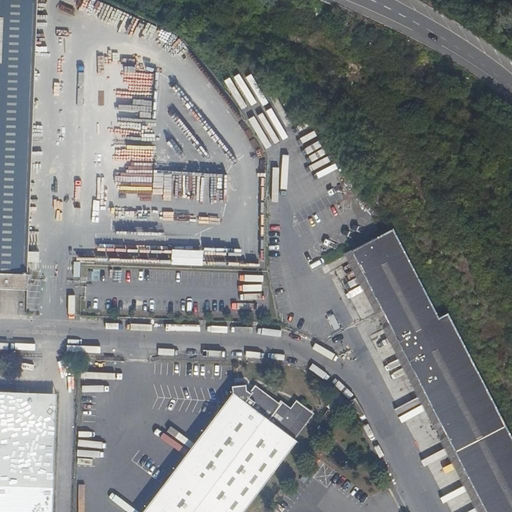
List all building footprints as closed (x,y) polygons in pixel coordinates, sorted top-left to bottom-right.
[(0,0),(0,287),(27,289),(28,274),(23,274),(33,0),(0,0)] [(33,0),(23,274),(28,274),(37,0),(33,0)] [(511,511),(511,440),(438,298),(397,220),(391,223),(384,227),(347,246),(484,511),(511,511)] [(176,251),(176,266),(206,267),(206,251),(176,251)] [(32,262),(41,263),(41,252),(32,252),(32,262)] [(246,402),(243,400),(158,511),(242,511),(296,441),(292,437),(310,414),(297,404),(286,417),(274,408),(276,405),(256,389),(246,402)] [(0,511),(52,511),(55,438),(11,437),(13,391),(0,390),(0,511)] [(11,437),(55,438),(57,393),(13,391),(11,437)] [(158,511),(243,400),(233,392),(142,511),(158,511)] [(319,421),(320,421),(316,426),(322,430),(325,425),(326,426),(336,413),(329,408),(319,421)]
